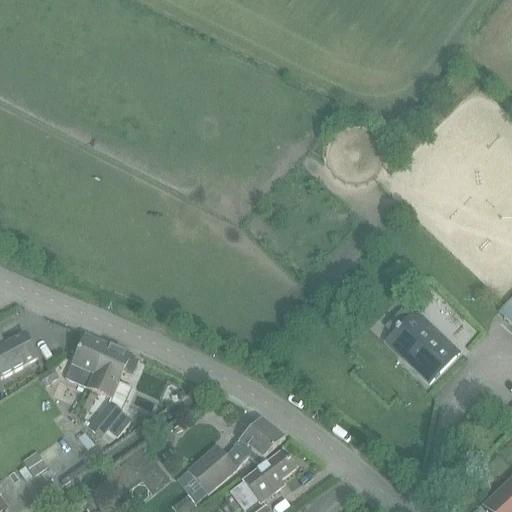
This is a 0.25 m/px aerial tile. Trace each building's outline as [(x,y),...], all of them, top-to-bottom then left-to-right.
[(394,336),(389,341),(409,361),(406,364),(429,386),(456,358),(435,339),(438,335),(415,314),(410,319),(403,312),(387,329),(394,336)] [(0,344),(3,343),(0,337),(0,380),(0,381),(38,361),(34,353),(36,352),(32,344),(29,345),(25,337),(0,350),(0,344)] [(68,379),(89,389),(108,349),(85,339),(68,379)] [(108,349),(89,389),(112,399),(124,374),(134,378),(140,364),(131,360),(131,359),(108,349)] [(110,405),(90,430),(102,440),(108,446),(117,439),(118,440),(132,422),(110,405)] [(234,449),(235,449),(225,459),(217,449),(187,473),(207,496),(237,472),(249,460),(258,467),(285,441),(261,422),(234,449)] [(283,456),(267,468),(245,485),(262,506),(284,489),(281,485),(296,473),(283,456)] [(61,484),(67,493),(94,475),(87,466),(61,484)] [(11,480),(0,485),(0,495),(9,511),(24,504),(11,480)] [(511,511),(511,481),(482,509),(484,511),(511,511)]
